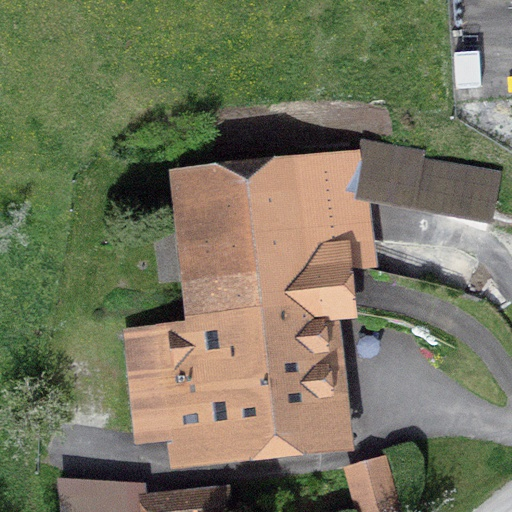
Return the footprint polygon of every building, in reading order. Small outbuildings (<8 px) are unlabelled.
[(498,175),(362,148),(355,193),(490,215),(498,175)] [(126,332),(139,441),(183,437),(184,447),(322,434),(308,314),(344,310),(337,250),(301,254),(291,170),(196,182),(214,322),(126,332)] [(348,469),(360,511),(395,511),(381,460),(348,469)] [(62,475),(61,511),(136,511),(138,477),(62,475)] [(147,499),(148,511),(224,511),(222,492),(147,499)]
